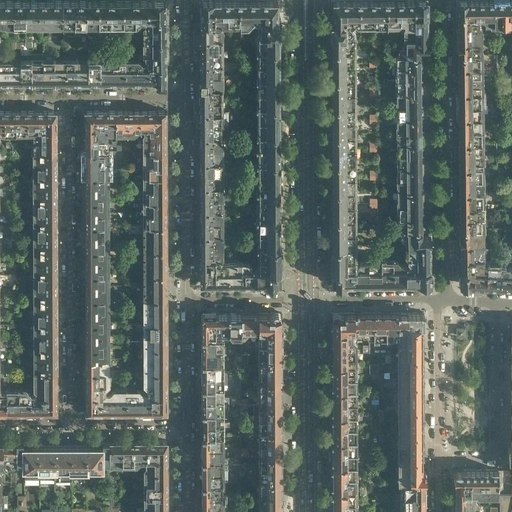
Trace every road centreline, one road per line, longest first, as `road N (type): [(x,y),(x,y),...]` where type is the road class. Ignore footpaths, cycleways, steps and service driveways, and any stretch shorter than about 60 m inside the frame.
road 1 (residential): [(69,96),(71,422)]
road 2 (secondary): [(305,301),(304,0)]
road 3 (residential): [(437,299),(442,0)]
road 4 (secondary): [(306,511),(305,301)]
road 5 (residential): [(438,457),(496,454),(496,303)]
road 6 (residential): [(185,301),(184,96)]
road 7 (residential): [(437,299),(438,457)]
road 8 (residential): [(305,301),(437,299)]
road 9 (residential): [(186,422),(185,301)]
road 10 (residential): [(305,301),(185,301)]
